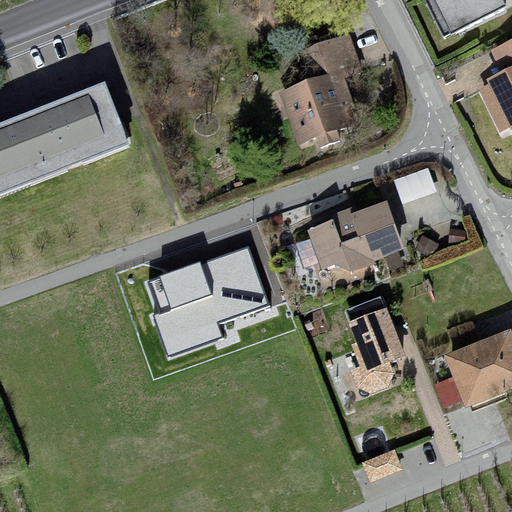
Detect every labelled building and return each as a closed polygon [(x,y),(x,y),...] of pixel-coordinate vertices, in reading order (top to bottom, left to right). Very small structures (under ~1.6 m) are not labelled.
[(429,0),(449,40),(507,15),(499,0),(429,0)] [(326,83),(281,98),(299,155),(345,144),(355,113),(342,81),(362,76),(350,38),(315,50),(326,83)] [(511,47),(491,57),(500,79),(477,90),(499,138),(511,132),(511,47)] [(105,90),(0,131),(0,203),(130,152),(105,90)] [(432,168),(398,176),(403,197),(437,190),(432,168)] [(340,225),(313,234),(325,268),(337,264),(354,273),(375,266),(373,261),(403,251),(388,209),(355,220),(353,213),(338,218),(340,225)] [(250,257),(164,286),(181,337),(268,308),(250,257)] [(388,314),(347,328),(359,371),(342,375),(352,407),(411,385),(388,314)] [(511,338),(452,361),(470,409),(511,393),(511,338)] [(371,478),(403,469),(397,449),(365,458),(371,478)]
